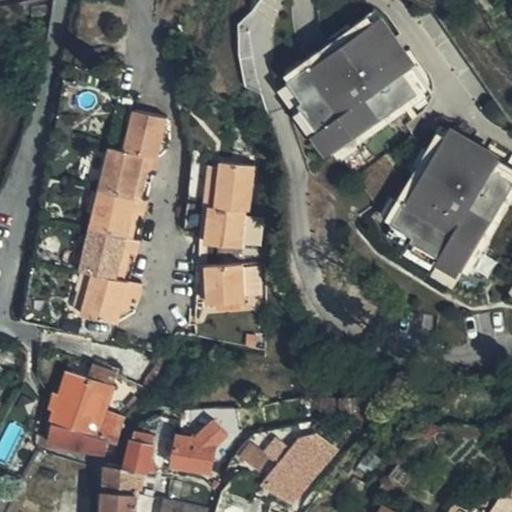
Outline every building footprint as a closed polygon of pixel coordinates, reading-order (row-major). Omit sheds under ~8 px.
[(392,41),(377,20),(357,34),(311,66),(294,78),(292,79),(294,82),(307,100),(303,103),(321,128),(338,153),(340,151),(386,119),(413,100),(426,90),(412,70),(417,67),(397,38),(392,41)] [(307,60),(311,66),(357,34),(351,26),(332,38),(334,40),(307,60)] [(417,67),(412,70),(426,90),(413,100),(418,105),(435,93),(417,67)] [(321,128),(303,103),(307,100),(294,82),(282,89),(314,133),(321,128)] [(82,270),(82,271),(94,273),(89,293),(83,314),(120,324),(123,312),(127,297),(134,298),(141,300),(145,286),(126,281),(119,279),(125,253),(132,255),(139,256),(141,242),(136,241),(128,239),(133,215),(141,216),(145,217),(149,202),(144,201),(137,199),(143,171),(150,173),(157,174),(170,119),(136,110),(126,151),(112,147),(82,270)] [(386,119),(340,151),(346,159),(364,146),(363,145),(390,125),(386,119)] [(441,256),(467,271),(468,270),(497,221),(511,195),(511,172),(501,166),(504,161),(473,143),(470,148),(448,134),(435,155),(406,203),(395,223),(397,224),(417,236),(414,240),(441,256)] [(400,200),(406,203),(435,155),(426,150),(415,170),(417,171),(400,200)] [(501,166),(511,172),(511,165),(504,161),(501,166)] [(210,206),(206,244),(245,248),(249,210),(253,211),(257,165),(221,162),(220,167),(217,207),(210,206)] [(210,206),(217,207),(220,167),(207,166),(203,205),(210,206)] [(144,201),(150,173),(143,171),(137,199),(144,201)] [(136,241),(141,216),(133,215),(128,239),(136,241)] [(497,221),(468,270),(476,275),(488,255),(486,254),(503,225),(497,221)] [(417,236),(397,224),(390,236),(436,264),(441,256),(414,240),(417,236)] [(119,279),(126,281),(132,255),(125,253),(119,279)] [(206,266),(209,298),(209,304),(247,302),(245,264),(206,266)] [(202,299),(209,298),(206,266),(200,266),(202,299)] [(94,273),(82,271),(77,290),(89,293),(94,273)] [(127,297),(123,312),(130,313),(134,298),(127,297)] [(74,345),(44,338),(41,354),(71,361),(74,345)] [(89,378),(108,384),(113,371),(94,365),(89,378)] [(122,374),(113,371),(108,384),(117,387),(122,374)] [(393,372),(383,371),(367,398),(363,398),(364,423),(394,386),(395,373),(393,372)] [(126,418),(126,417),(109,412),(117,387),(108,384),(90,378),(74,372),(66,395),(56,392),(54,398),(51,408),(61,411),(57,423),(109,441),(119,443),(126,418)] [(437,413),(496,416),(493,392),(472,395),(448,384),(438,375),(437,413)] [(364,423),(363,398),(340,400),(342,419),(342,424),(364,423)] [(138,430),(160,433),(163,420),(158,418),(138,430)] [(341,424),(342,424),(342,419),(319,423),(319,429),(341,424)] [(106,457),(109,441),(57,423),(50,443),(106,457)] [(154,442),(159,443),(161,433),(160,433),(138,430),(136,429),(134,438),(154,442)] [(203,440),(217,444),(219,435),(204,432),(204,435),(203,440)] [(196,440),(178,437),(172,466),(174,466),(212,473),(217,444),(203,440),(204,435),(198,434),(196,440)] [(296,504),(340,451),(319,434),(301,437),(294,447),(281,437),(269,453),(281,462),(266,485),(296,504)] [(147,473),(148,469),(154,467),(151,464),(149,463),(150,459),(154,442),(134,438),(127,467),(140,471),(147,473)] [(150,459),(156,460),(156,459),(159,443),(154,442),(150,459)] [(154,473),(158,472),(156,460),(150,459),(149,463),(151,464),(154,467),(148,469),(147,473),(154,473)] [(106,490),(139,493),(140,471),(127,467),(126,466),(107,465),(106,490)] [(511,511),(511,485),(495,511),(511,511)] [(138,511),(139,493),(106,490),(104,511),(138,511)] [(161,511),(209,511),(210,509),(165,499),(161,511)]
